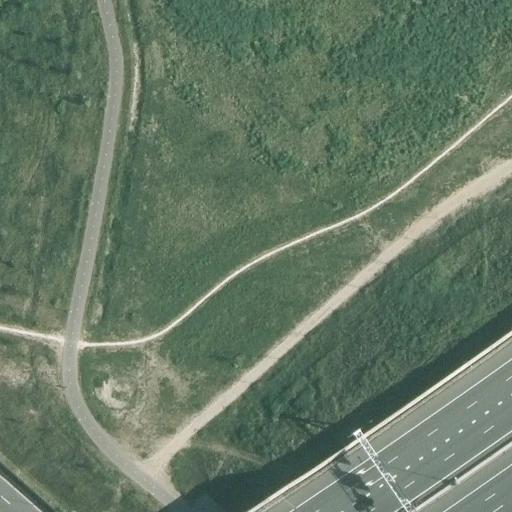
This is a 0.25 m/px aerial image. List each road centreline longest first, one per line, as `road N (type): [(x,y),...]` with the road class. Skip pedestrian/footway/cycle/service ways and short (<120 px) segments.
road 1 (track): [(511,166),(401,241),(141,478)]
road 2 (motorway): [(511,410),(367,511)]
